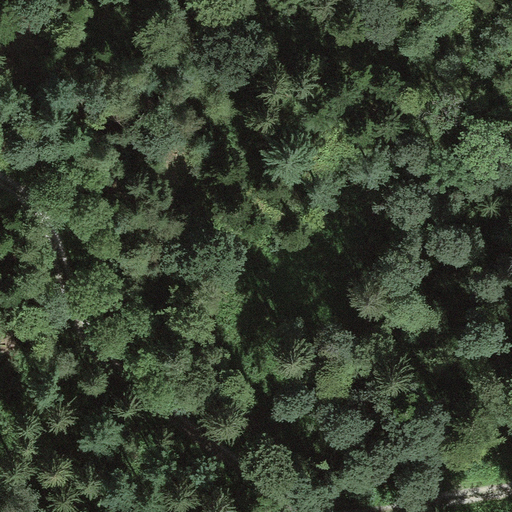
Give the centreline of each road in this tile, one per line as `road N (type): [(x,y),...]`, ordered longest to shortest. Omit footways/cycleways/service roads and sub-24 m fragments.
road 1 (track): [(302,511),(107,364),(80,324),(47,231),(0,181)]
road 2 (track): [(511,491),(384,511)]
